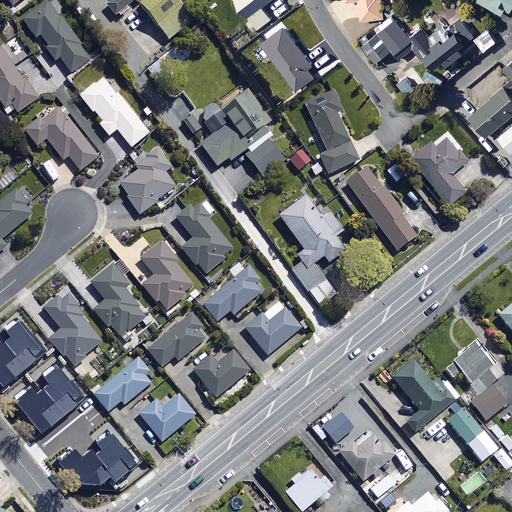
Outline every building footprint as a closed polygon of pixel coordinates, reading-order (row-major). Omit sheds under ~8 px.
[(26,0),(0,0),(0,1),(1,0),(8,0),(15,9),(26,0)] [(135,4),(131,0),(118,0),(109,8),(117,18),(135,4)] [(194,24),(174,0),(152,0),(143,8),(170,42),(194,24)] [(267,0),(236,0),(251,19),(247,22),(254,32),(272,18),(262,4),(267,0)] [(357,0),(361,19),(382,16),(379,0),(357,0)] [(511,0),(477,0),(500,13),(505,4),(511,8),(511,0)] [(94,61),(50,4),(24,24),(38,42),(42,39),(48,48),(45,50),(56,64),(61,60),(73,77),(94,61)] [(409,34),(396,16),(361,41),(374,59),(390,47),(397,57),(412,46),(420,58),(426,54),(435,66),(465,45),(463,43),(474,36),(462,19),(442,34),(437,27),(428,34),(422,24),(409,34)] [(318,72),(283,25),(261,41),(295,89),(318,72)] [(40,103),(3,48),(0,50),(0,99),(14,121),(40,103)] [(184,60),(175,48),(168,53),(177,65),(184,60)] [(511,58),(503,66),(511,77),(511,58)] [(408,79),(401,73),(394,81),(412,96),(424,82),(413,72),(408,79)] [(151,135),(105,79),(81,99),(103,125),(100,126),(110,138),(118,132),(133,150),(151,135)] [(511,112),(511,96),(503,85),(468,115),(485,135),(511,112)] [(198,123),(208,137),(198,144),(215,166),(226,158),(228,161),(245,148),(266,133),(260,125),(267,120),(244,89),(198,123)] [(339,110),(330,90),(302,103),(325,152),(317,155),(326,175),(357,160),(334,112),(339,110)] [(100,161),(59,110),(28,135),(40,149),(49,142),(65,163),(70,159),(83,174),(100,161)] [(511,149),(511,123),(497,135),(510,151),(511,149)] [(266,133),(245,148),(248,152),(241,157),(255,177),(283,157),(266,133)] [(464,162),(445,139),(434,148),(429,143),(408,160),(446,206),(463,192),(449,175),(464,162)] [(309,160),(300,149),(287,160),(296,171),(309,160)] [(172,170),(160,151),(137,166),(141,172),(120,185),(140,217),(159,205),(158,203),(177,190),(167,173),(172,170)] [(403,175),(394,163),(385,170),(394,182),(403,175)] [(366,168),(344,184),(394,252),(415,236),(366,168)] [(16,195),(0,208),(0,272),(16,259),(3,243),(34,217),(16,195)] [(305,255),(289,267),(317,305),(333,293),(311,263),(320,256),(325,262),(341,250),(331,236),(340,229),(328,212),(319,219),(302,196),(276,216),(305,255)] [(197,205),(177,221),(194,241),(183,250),(206,277),(236,253),(197,205)] [(177,260),(164,243),(142,261),(156,278),(144,287),(166,314),(196,289),(175,262),(177,260)] [(130,287),(115,267),(93,285),(107,303),(97,311),(120,340),(147,319),(126,291),(130,287)] [(260,281),(250,268),(204,306),(218,324),(232,313),(235,317),(263,294),(255,285),(260,281)] [(85,315),(67,296),(60,302),(57,300),(45,311),(63,330),(51,341),(76,368),(103,342),(81,319),(85,315)] [(511,310),(508,305),(495,315),(511,335),(511,310)] [(302,331),(287,311),(271,323),(264,316),(246,330),(268,357),(302,331)] [(203,329),(193,316),(150,352),(163,369),(175,359),(179,363),(206,341),(199,332),(203,329)] [(46,353),(19,321),(4,333),(10,340),(0,347),(0,388),(2,390),(46,353)] [(461,378),(475,396),(468,402),(482,420),(504,404),(490,386),(506,373),(497,361),(494,364),(473,336),(461,345),(464,349),(441,366),(454,383),(461,378)] [(250,372),(234,352),(219,365),(213,358),(195,372),(217,399),(250,372)] [(157,381),(138,360),(95,397),(111,414),(126,401),(129,405),(157,381)] [(430,384),(411,361),(390,378),(416,410),(403,421),(412,432),(451,400),(435,380),(430,384)] [(86,397),(58,365),(44,377),(50,384),(37,394),(32,387),(14,402),(41,434),(86,397)] [(197,416),(181,396),(165,410),(157,400),(139,414),(163,444),(197,416)] [(495,447),(461,407),(445,421),(479,461),(495,447)] [(323,427),(336,443),(355,427),(341,411),(323,427)] [(390,455),(370,431),(353,445),(350,441),(337,452),(360,481),(390,455)] [(59,463),(78,485),(101,485),(111,476),(116,482),(137,464),(111,434),(98,445),(102,450),(97,454),(92,449),(82,457),(75,449),(59,463)] [(511,445),(511,443),(503,434),(496,440),(506,451),(511,445)] [(511,464),(500,448),(491,455),(503,471),(511,464)] [(287,478),(290,482),(281,489),(298,511),(316,497),(320,502),(327,496),(323,490),(330,485),(313,463),(298,475),(295,472),(287,478)] [(395,498),(377,474),(361,486),(380,510),(395,498)] [(441,511),(425,492),(408,506),(404,501),(390,511),(441,511)]
